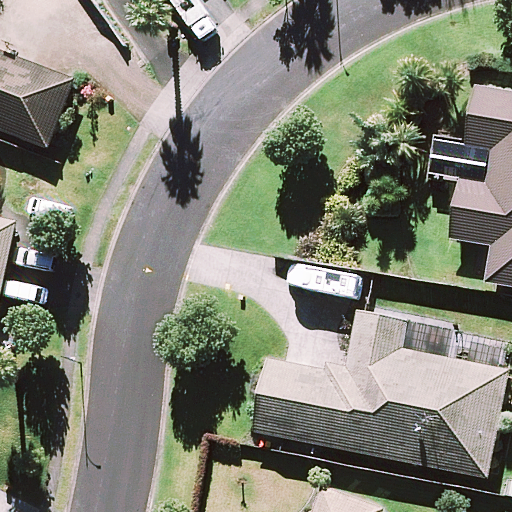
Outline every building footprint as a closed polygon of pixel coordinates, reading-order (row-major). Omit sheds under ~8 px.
[(0,130),(51,150),(77,83),(0,53),(0,130)] [(511,95),(478,90),(468,148),(494,152),(489,185),(463,181),(453,241),(495,247),(489,284),(511,287),(511,95)] [(0,319),(3,320),(23,234),(0,228),(0,319)] [(410,322),(361,313),(349,377),(272,362),(258,434),(490,480),(511,374),(404,353),(410,322)] [(384,511),(318,488),(309,511),(384,511)]
